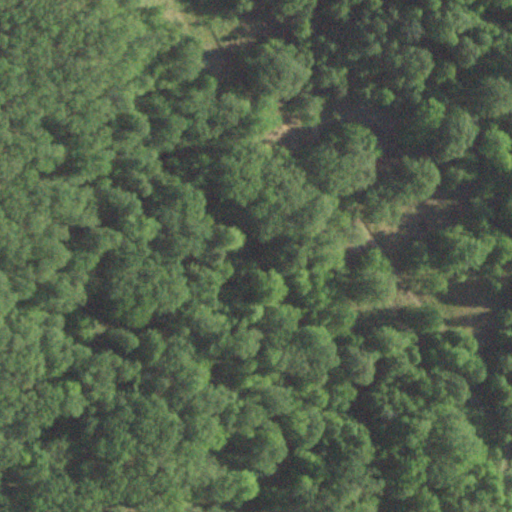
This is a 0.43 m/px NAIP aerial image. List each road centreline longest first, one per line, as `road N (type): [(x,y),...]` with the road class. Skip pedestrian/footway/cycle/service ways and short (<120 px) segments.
road 1 (track): [(327,166),(426,307),(477,352),(511,400),(497,511)]
road 2 (track): [(194,0),(266,105),(327,166),(462,122)]
road 3 (track): [(309,0),(311,106),(327,166)]
